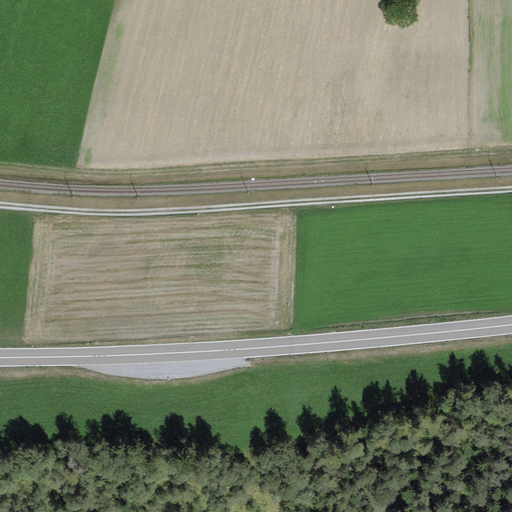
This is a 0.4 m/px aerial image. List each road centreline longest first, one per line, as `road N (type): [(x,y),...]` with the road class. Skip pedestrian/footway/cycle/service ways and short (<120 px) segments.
road 1 (secondary): [(0,358),(261,348),(511,325)]
road 2 (track): [(0,166),(121,175),(511,152)]
road 3 (track): [(0,205),(147,212),(511,191)]
